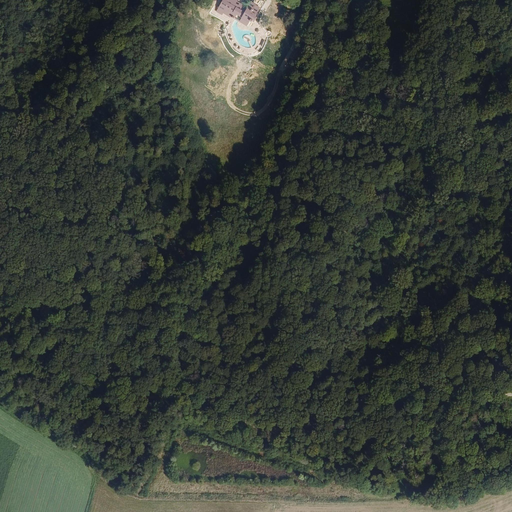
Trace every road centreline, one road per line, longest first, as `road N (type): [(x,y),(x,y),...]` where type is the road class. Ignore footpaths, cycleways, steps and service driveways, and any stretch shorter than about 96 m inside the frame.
road 1 (track): [(490,344),(452,358),(429,382),(392,399),(356,385),(318,349),(261,353),(191,338),(122,346),(94,329),(43,221)]
road 2 (track): [(0,351),(147,393),(197,396),(271,430),(511,393)]
road 3 (track): [(511,349),(392,318),(350,242),(326,222),(224,270),(180,256)]
road 4 (track): [(238,70),(230,104),(253,114),(266,105),(306,0)]
